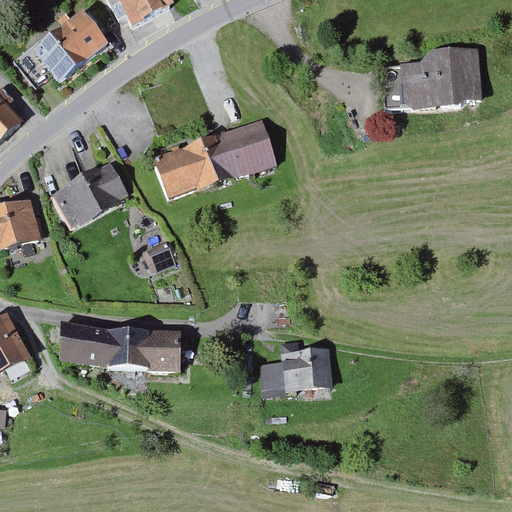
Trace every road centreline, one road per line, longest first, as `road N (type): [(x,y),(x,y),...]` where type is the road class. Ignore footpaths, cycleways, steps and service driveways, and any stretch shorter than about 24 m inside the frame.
road 1 (track): [(24,308),(55,384),(212,454),(371,490),(511,503)]
road 2 (residential): [(0,175),(111,70),(236,0)]
road 3 (track): [(511,349),(423,352),(270,325)]
